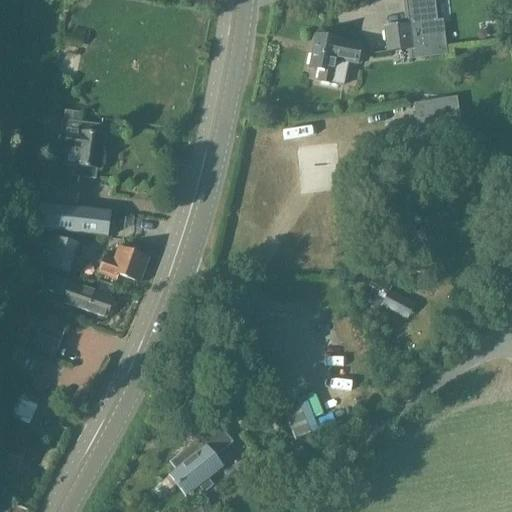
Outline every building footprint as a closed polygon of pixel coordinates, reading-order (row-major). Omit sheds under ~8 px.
[(401,0),(405,24),(383,27),(383,30),(387,56),(400,54),(401,54),(402,60),(408,60),(432,57),(444,55),(440,22),(437,23),(433,0),(401,0)] [(310,70),(319,72),(317,83),(343,88),(348,64),(356,66),(360,48),(316,39),(310,70)] [(417,127),(444,123),(441,97),(414,102),(417,127)] [(62,122),(58,154),(65,155),(63,167),(74,168),(73,178),(94,181),(96,171),(100,172),(104,138),(100,138),(102,128),(81,125),(62,122)] [(37,205),(76,210),(79,188),(39,183),(37,205)] [(36,230),(106,239),(109,215),(39,207),(36,230)] [(75,249),(56,242),(38,237),(30,266),(54,272),(68,276),(75,249)] [(104,257),(99,274),(98,278),(116,283),(117,279),(139,286),(148,262),(117,252),(114,260),(104,257)] [(39,273),(31,290),(43,296),(51,278),(39,273)] [(112,301),(107,299),(112,286),(100,282),(95,293),(52,275),(51,278),(46,290),(64,298),(62,302),(63,303),(62,306),(106,321),(112,301)] [(399,317),(407,303),(390,293),(381,309),(399,317)] [(211,315),(199,311),(191,340),(203,344),(211,315)] [(48,318),(45,326),(35,353),(53,359),(67,325),(48,318)] [(18,334),(14,344),(25,348),(28,338),(18,334)] [(6,368),(12,370),(35,380),(42,363),(19,351),(14,348),(6,368)] [(7,420),(11,422),(27,429),(38,404),(40,399),(30,395),(31,391),(21,386),(7,420)] [(297,409),(283,415),(296,449),(311,443),(297,409)] [(169,463),(176,471),(170,476),(187,498),(200,488),(204,493),(213,486),(208,480),(223,468),(214,456),(232,442),(218,424),(169,463)] [(0,454),(0,476),(2,477),(14,482),(26,449),(29,442),(16,438),(14,445),(5,442),(0,454)] [(48,449),(40,467),(49,471),(57,453),(48,449)]
